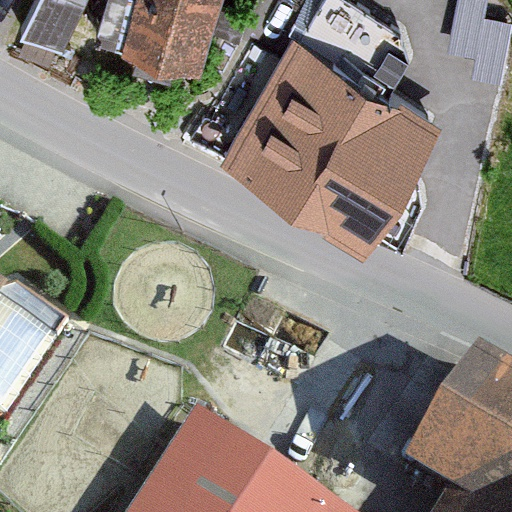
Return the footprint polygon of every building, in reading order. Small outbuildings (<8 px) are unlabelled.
[(90,0),(27,0),(8,34),(56,61),(90,0)] [(193,72),(218,0),(126,0),(111,44),(193,72)] [(511,0),(461,0),(450,42),(505,57),(511,29),(511,0)] [(430,119),(294,40),(229,151),(366,230),(430,119)] [(74,325),(1,273),(33,229),(0,205),(0,425),(1,427),(74,325)] [(433,507),(430,511),(511,511),(511,410),(501,427),(436,390),(385,475),(433,507)] [(346,511),(196,407),(121,511),(346,511)]
